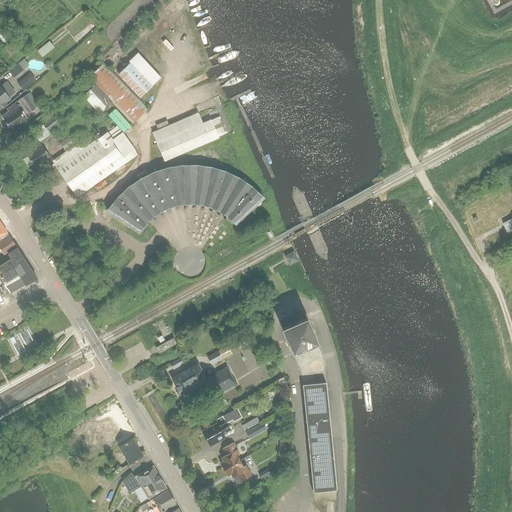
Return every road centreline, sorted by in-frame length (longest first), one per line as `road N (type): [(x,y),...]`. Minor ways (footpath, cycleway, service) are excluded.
road 1 (track): [(511,334),(487,269),(417,168),(389,82),(379,0)]
road 2 (secondary): [(193,511),(58,286)]
